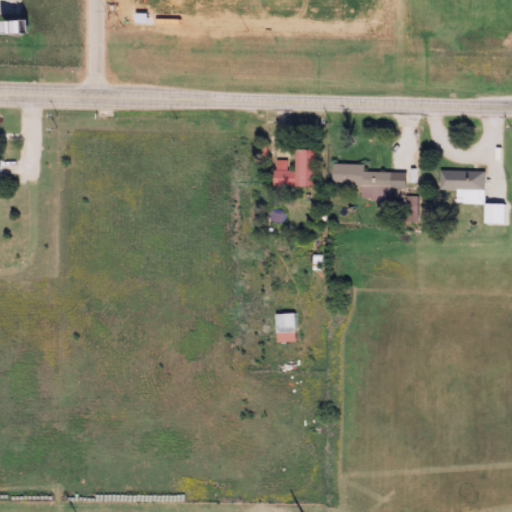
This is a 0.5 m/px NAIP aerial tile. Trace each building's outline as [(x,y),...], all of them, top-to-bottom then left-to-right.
[(291,171),(270,171),(270,187),(312,188),(312,150),(292,150),(291,171)] [(389,172),(361,172),(361,164),(328,164),(328,184),(358,185),(358,201),(388,202),(389,172)] [(453,204),(482,205),(481,224),(502,225),(502,204),(482,204),(483,172),(438,171),(438,190),(454,190),(453,204)] [(414,222),(414,196),(403,196),(403,222),(414,222)] [(293,342),(293,314),(273,314),(273,342),(293,342)]
